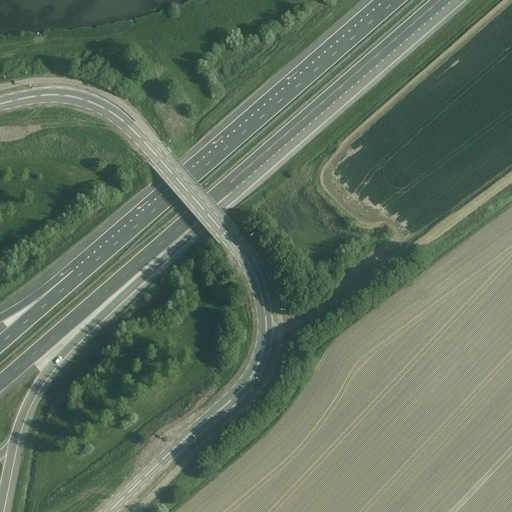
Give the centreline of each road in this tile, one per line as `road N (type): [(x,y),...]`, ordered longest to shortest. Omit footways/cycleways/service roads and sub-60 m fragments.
road 1 (secondary): [(114,511),(238,393),(257,367),(266,331),(266,309),(244,261),(158,159)]
road 2 (motorway): [(397,0),(78,275)]
road 3 (motorway): [(0,510),(35,388),(227,184)]
road 4 (motorway): [(0,383),(227,184)]
road 5 (track): [(266,331),(408,252),(511,175)]
road 6 (motorway): [(227,184),(441,0)]
road 7 (secondary): [(0,103),(74,97),(115,115),(158,159)]
